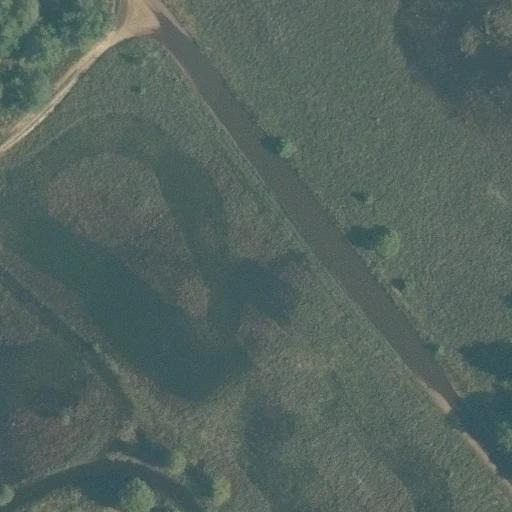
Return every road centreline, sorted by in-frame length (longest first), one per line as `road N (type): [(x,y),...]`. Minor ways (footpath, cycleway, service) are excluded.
road 1 (track): [(144,0),(511,477)]
road 2 (track): [(4,511),(68,479),(136,469),(195,511)]
road 3 (track): [(0,134),(146,2)]
